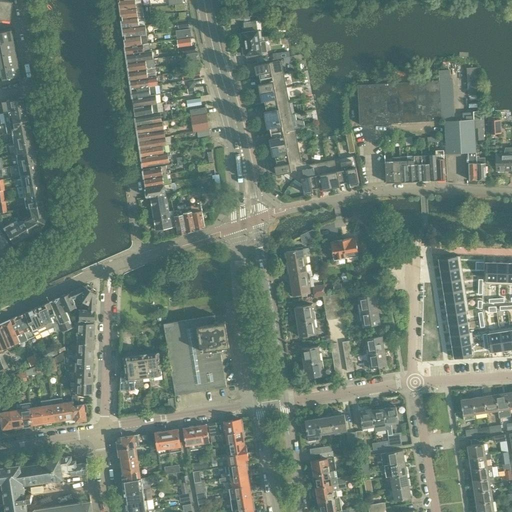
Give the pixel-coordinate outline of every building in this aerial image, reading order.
[(0,0),(0,22),(7,21),(7,18),(9,0),(0,0)] [(117,0),(119,9),(142,7),(140,0),(117,0)] [(119,9),(120,18),(143,16),(142,7),(119,9)] [(236,11),(235,19),(244,20),(244,22),(243,22),(245,32),(241,33),(242,41),(243,40),(244,44),(259,42),(258,39),(261,38),(261,37),(260,30),(257,31),(255,21),(249,22),(249,21),(250,13),(236,11)] [(120,18),(122,28),(138,26),(144,25),(143,16),(120,18)] [(122,28),(123,37),(146,34),(144,25),(138,26),(122,28)] [(0,44),(12,42),(9,30),(0,32),(0,44)] [(123,37),(124,46),(147,43),(146,34),(123,37)] [(244,47),(243,47),(244,55),(245,55),(246,62),(247,63),(257,61),(256,54),(267,52),(265,41),(263,41),(259,42),(244,44),(244,47)] [(0,44),(0,55),(14,53),(12,42),(0,44)] [(124,46),(125,54),(150,51),(148,43),(147,43),(124,46)] [(125,54),(127,62),(153,58),(152,51),(150,51),(125,54)] [(0,55),(0,67),(16,64),(14,53),(0,55)] [(127,62),(128,71),(155,67),(153,58),(127,62)] [(281,60),(254,66),(256,74),(258,74),(259,79),(284,74),(281,60)] [(16,64),(0,67),(0,76),(1,80),(18,76),(16,64)] [(128,71),(129,80),(156,76),(155,67),(128,71)] [(201,78),(200,70),(189,72),(190,80),(201,78)] [(260,84),(258,85),(260,93),(286,88),(284,74),(259,79),(260,84)] [(129,80),(131,89),(154,85),(157,84),(156,76),(129,80)] [(439,80),(412,82),(414,122),(441,120),(439,80)] [(412,82),(385,83),(387,124),(414,122),(412,82)] [(385,83),(358,85),(360,125),(387,124),(385,83)] [(131,89),(132,98),(155,94),(154,85),(131,89)] [(286,88),(260,93),(261,102),(264,101),(265,106),(289,101),(286,88)] [(132,98),(133,107),(157,103),(156,94),(155,94),(132,98)] [(5,101),(7,112),(24,108),(22,97),(5,101)] [(266,111),(263,112),(265,120),(292,115),(289,101),(265,106),(266,111)] [(157,103),(133,107),(134,116),(158,112),(157,103)] [(189,110),(190,116),(206,114),(205,107),(189,110)] [(7,112),(9,122),(27,119),(25,111),(25,112),(24,108),(7,112)] [(454,121),(444,121),(446,153),(468,152),(476,152),(475,140),(474,128),(483,127),(484,127),(483,112),(474,112),(473,112),(473,114),(462,114),(462,120),(454,121)] [(160,113),(135,118),(136,126),(161,121),(160,113)] [(190,116),(192,124),(207,122),(206,114),(190,116)] [(292,115),(265,120),(266,125),(267,129),(269,128),(270,133),(294,128),(304,126),(303,121),(296,120),(295,114),(292,115)] [(9,122),(11,133),(28,130),(28,127),(27,119),(9,122)] [(501,120),(488,120),(489,134),(501,134),(501,120)] [(161,121),(136,126),(137,134),(163,129),(162,121),(161,121)] [(192,124),(193,132),(209,129),(207,122),(192,124)] [(483,139),(483,127),(474,128),(475,140),(483,139)] [(271,138),(269,139),(270,147),(297,142),(294,128),(270,133),(271,138)] [(163,129),(137,134),(138,141),(161,137),(164,137),(163,129)] [(11,133),(13,144),(30,141),(28,130),(11,133)] [(161,137),(138,141),(139,149),(166,145),(164,137),(161,137)] [(13,144),(15,154),(32,151),(30,141),(13,144)] [(297,142),(270,147),(272,156),(275,155),(276,160),(300,155),(297,142)] [(166,145),(139,149),(140,157),(163,153),(167,153),(169,152),(168,144),(166,145)] [(508,154),(496,154),(496,170),(498,170),(498,172),(503,172),(503,170),(511,170),(511,148),(508,148),(508,154)] [(436,150),(436,155),(436,159),(437,180),(445,179),(443,150),(436,150)] [(15,154),(17,165),(34,162),(32,151),(15,154)] [(476,152),(468,152),(469,180),(477,180),(476,156),(476,152)] [(163,153),(140,157),(142,167),(159,164),(169,163),(167,153),(163,153)] [(277,165),(274,166),(276,175),(285,173),(293,178),(304,162),(301,160),(300,155),(276,160),(277,165)] [(429,155),(421,156),(423,181),(430,180),(429,159),(429,155)] [(436,155),(429,155),(429,159),(430,180),(437,180),(436,159),(436,155)] [(353,156),(339,158),(344,182),(349,181),(350,184),(359,182),(353,156)] [(400,157),(400,161),(401,182),(408,181),(407,156),(400,157)] [(414,156),(407,156),(408,181),(416,181),(414,156)] [(421,156),(414,156),(416,181),(423,181),(421,156)] [(479,156),(476,156),(477,180),(485,180),(485,158),(479,158),(479,156)] [(401,182),(400,161),(400,157),(399,157),(399,159),(392,159),(394,182),(401,182)] [(339,158),(326,161),(331,188),(340,186),(339,183),(344,182),(339,158)] [(392,159),(385,159),(384,159),(386,183),(394,182),(392,159)] [(326,161),(312,164),(317,188),(322,187),(323,190),(327,189),(331,188),(326,161)] [(17,165),(19,176),(36,173),(34,162),(17,165)] [(304,162),(293,178),(302,184),(304,193),(313,192),(312,189),(317,188),(312,164),(308,165),(307,164),(304,162)] [(166,165),(142,169),(144,179),(167,175),(170,174),(169,170),(166,170),(166,165)] [(19,176),(21,187),(38,183),(36,173),(19,176)] [(167,175),(144,179),(145,188),(171,183),(170,179),(168,179),(167,175)] [(171,183),(145,188),(146,197),(150,196),(165,194),(170,193),(177,191),(176,182),(171,183)] [(18,198),(23,197),(40,194),(38,183),(21,187),(16,187),(18,198)] [(198,188),(189,190),(190,196),(199,195),(198,188)] [(23,197),(25,208),(43,205),(43,204),(42,204),(40,194),(23,197)] [(165,194),(150,196),(156,230),(171,228),(171,227),(176,227),(173,211),(173,210),(168,210),(165,194)] [(185,204),(181,205),(182,209),(186,232),(195,230),(190,206),(186,207),(185,204)] [(194,204),(190,205),(190,206),(195,230),(205,227),(202,211),(200,205),(195,207),(194,204)] [(26,208),(28,216),(30,217),(44,223),(45,220),(45,217),(45,216),(43,205),(25,208),(26,208)] [(182,209),(173,211),(176,227),(177,235),(186,232),(182,209)] [(20,218),(19,218),(29,235),(39,229),(40,228),(42,226),(44,223),(30,217),(22,221),(20,218)] [(19,218),(11,223),(20,239),(29,234),(29,235),(19,218)] [(20,239),(11,223),(2,228),(11,244),(20,239)] [(0,253),(1,255),(6,252),(6,251),(7,250),(6,248),(9,246),(0,231),(0,253)] [(351,238),(343,240),(346,257),(358,255),(355,239),(351,240),(351,238)] [(346,257),(343,240),(335,241),(335,243),(331,243),(334,260),(346,257)] [(295,250),(286,252),(289,274),(307,271),(304,257),(309,257),(308,248),(303,249),(302,247),(295,249),(295,250)] [(460,256),(439,259),(440,270),(462,267),(460,256)] [(486,262),(485,284),(497,284),(497,263),(486,262)] [(497,263),(497,284),(508,285),(508,263),(497,263)] [(462,267),(440,270),(442,281),(464,278),(462,267)] [(307,271),(289,274),(293,295),(310,293),(307,271)] [(464,278),(442,281),(444,292),(465,289),(464,278)] [(87,285),(69,293),(72,298),(77,296),(83,301),(91,288),(87,285)] [(96,291),(91,288),(83,301),(80,305),(86,309),(89,309),(89,310),(95,310),(96,291)] [(465,289),(444,292),(445,303),(467,300),(465,289)] [(69,293),(60,297),(66,311),(75,307),(75,306),(72,298),(69,293)] [(324,303),(336,301),(342,300),(341,294),(323,297),(324,303)] [(358,297),(361,312),(378,309),(375,294),(358,297)] [(60,297),(50,301),(62,329),(63,331),(72,327),(66,311),(60,297)] [(345,317),(342,300),(336,301),(339,318),(345,317)] [(467,300),(445,303),(447,314),(466,311),(469,311),(467,300)] [(50,301),(38,307),(48,329),(54,326),(56,331),(62,329),(50,301)] [(324,303),(325,305),(331,304),(333,319),(339,318),(336,301),(324,303)] [(295,307),(297,322),(314,319),(311,304),(295,307)] [(331,304),(325,305),(327,320),(333,319),(331,304)] [(38,307),(25,312),(35,337),(40,334),(40,333),(48,329),(38,307)] [(95,321),(95,310),(89,310),(89,309),(86,309),(81,309),(79,311),(79,320),(95,321)] [(378,309),(361,312),(363,327),(380,324),(378,309)] [(466,311),(447,314),(449,325),(467,322),(466,311)] [(18,315),(17,315),(28,340),(35,337),(25,312),(19,315),(18,315)] [(17,315),(10,319),(20,343),(21,344),(29,340),(28,340),(17,315)] [(214,315),(164,324),(171,371),(174,386),(175,395),(226,386),(219,347),(229,345),(225,321),(215,323),(214,315)] [(10,319),(2,322),(12,345),(13,347),(20,343),(10,319)] [(314,319),(297,322),(299,337),(316,334),(314,319)] [(2,322),(0,323),(0,338),(5,350),(8,349),(7,347),(12,345),(2,322)] [(79,322),(78,333),(94,333),(95,323),(79,322)] [(467,322),(449,325),(450,336),(469,333),(469,332),(467,322)] [(511,340),(510,327),(499,329),(502,350),(511,348),(511,340)] [(499,329),(488,331),(491,352),(502,350),(499,329)] [(469,333),(450,336),(452,347),(471,344),(474,344),(472,332),(469,332),(469,333)] [(78,333),(78,342),(94,343),(94,333),(78,333)] [(364,354),(368,353),(384,351),(382,336),(361,339),(364,354)] [(342,342),(345,357),(351,356),(349,341),(342,342)] [(78,342),(78,353),(94,353),(94,343),(78,342)] [(331,344),(333,359),(339,358),(337,343),(331,344)] [(471,344),(452,347),(454,358),(472,355),(471,344)] [(301,349),(303,363),(320,361),(318,346),(301,349)] [(384,351),(368,353),(369,361),(363,362),(364,369),(387,366),(384,351)] [(78,353),(77,363),(93,363),(94,353),(78,353)] [(159,353),(147,354),(150,380),(150,385),(155,384),(154,379),(162,378),(159,353)] [(147,354),(135,355),(139,386),(143,386),(143,381),(150,380),(147,354)] [(139,386),(135,355),(124,357),(125,372),(124,372),(124,371),(123,371),(123,370),(122,371),(121,371),(121,372),(120,373),(121,374),(120,390),(121,388),(129,389),(135,388),(135,387),(139,386)] [(351,356),(345,357),(347,372),(353,371),(351,356)] [(339,358),(333,359),(336,374),(342,373),(339,358)] [(320,361),(303,363),(306,378),(323,376),(320,361)] [(77,363),(77,373),(93,373),(93,363),(77,363)] [(165,387),(174,386),(171,371),(163,373),(165,387)] [(77,373),(77,383),(92,383),(93,373),(77,373)] [(6,379),(7,385),(17,383),(15,375),(6,379)] [(92,383),(77,383),(76,393),(91,393),(92,391),(92,383)] [(59,403),(52,404),(55,421),(65,420),(63,403),(61,392),(57,393),(59,403)] [(507,393),(495,394),(498,410),(499,418),(511,416),(509,408),(507,393)] [(495,394),(484,396),(486,412),(498,410),(495,394)] [(73,401),(76,422),(79,421),(83,423),(86,420),(85,412),(86,412),(86,408),(87,408),(87,407),(86,407),(85,404),(78,405),(77,395),(72,395),(73,401)] [(484,396),(472,398),(475,414),(486,412),(484,396)] [(472,398),(460,400),(463,420),(475,418),(474,414),(475,414),(472,398)] [(73,401),(63,403),(65,420),(69,419),(69,421),(76,420),(76,422),(73,401)] [(52,404),(42,406),(45,424),(52,423),(51,422),(55,421),(52,404)] [(42,406),(31,407),(34,424),(37,424),(39,425),(45,424),(42,406)] [(396,406),(384,408),(386,425),(388,435),(392,435),(390,424),(398,423),(396,406)] [(31,407),(21,409),(23,428),(29,427),(30,425),(34,424),(31,407)] [(384,408),(372,410),(374,426),(386,425),(384,408)] [(21,409),(10,411),(13,427),(16,427),(17,429),(23,428),(21,409)] [(372,410),(360,412),(362,428),(374,426),(372,410)] [(13,427),(10,411),(0,412),(0,414),(2,429),(13,427)] [(344,414),(331,417),(334,432),(347,430),(344,414)] [(331,417),(318,419),(321,434),(334,432),(331,417)] [(224,421),(225,433),(243,430),(241,419),(224,421)] [(318,419),(304,421),(307,436),(308,441),(321,439),(320,434),(321,434),(318,419)] [(208,424),(210,436),(217,435),(215,423),(208,424)] [(206,424),(195,426),(198,448),(205,447),(205,442),(209,441),(206,424)] [(198,448),(195,426),(183,428),(186,445),(190,444),(190,449),(198,448)] [(178,429),(166,431),(170,452),(181,450),(178,429)] [(225,433),(227,444),(245,441),(243,430),(225,433)] [(170,452),(166,431),(155,432),(158,454),(170,452)] [(146,433),(148,444),(155,443),(153,432),(146,433)] [(116,437),(118,449),(135,446),(139,445),(138,434),(116,437)] [(388,435),(390,448),(401,446),(400,440),(393,441),(392,435),(388,435)] [(227,444),(229,455),(247,452),(245,441),(227,444)] [(467,446),(469,458),(485,455),(483,443),(467,446)] [(118,449),(119,459),(137,457),(135,446),(118,449)] [(311,461),(313,474),(336,470),(334,456),(347,454),(346,449),(332,451),(326,452),(319,453),(320,459),(311,461)] [(403,450),(387,452),(389,465),(405,462),(403,450)] [(226,462),(227,466),(247,463),(248,462),(247,452),(229,455),(227,455),(228,462),(226,462)] [(469,458),(471,469),(487,467),(485,455),(469,458)] [(91,511),(91,502),(32,510),(32,511),(27,511),(25,505),(30,504),(29,499),(24,500),(23,487),(29,486),(47,483),(53,482),(62,481),(62,478),(87,475),(85,462),(76,464),(76,460),(72,461),(71,457),(59,459),(44,461),(44,464),(27,466),(20,467),(20,466),(0,468),(0,486),(4,511),(91,511)] [(119,459),(121,470),(138,468),(137,457),(119,459)] [(389,465),(385,465),(387,477),(390,476),(407,474),(405,462),(389,465)] [(222,478),(248,474),(247,463),(227,466),(225,467),(226,473),(221,474),(222,478)] [(168,466),(169,473),(180,472),(178,464),(168,466)] [(471,469),(473,481),(489,478),(487,467),(471,469)] [(121,470),(122,481),(140,478),(138,468),(121,470)] [(315,482),(316,487),(345,482),(355,481),(355,476),(352,477),(351,476),(337,478),(336,470),(313,474),(312,476),(312,481),(314,482),(315,482)] [(194,483),(201,482),(199,471),(192,472),(194,483)] [(224,489),(229,488),(250,484),(248,474),(222,478),(219,478),(220,483),(224,483),(224,489)] [(407,474),(390,476),(392,488),(409,486),(407,474)] [(140,478),(122,481),(124,491),(150,487),(151,487),(149,477),(140,478)] [(473,481),(475,492),(490,489),(489,478),(473,481)] [(204,481),(201,482),(194,483),(196,493),(203,492),(206,492),(204,481)] [(316,487),(318,500),(337,497),(336,489),(346,488),(345,482),(316,487)] [(250,484),(229,488),(231,499),(250,496),(250,492),(251,491),(250,484)] [(409,486),(392,488),(394,500),(411,498),(409,486)] [(150,487),(124,491),(126,502),(152,498),(150,487)] [(475,492),(476,503),(492,501),(490,489),(475,492)] [(190,502),(189,494),(179,495),(180,503),(190,502)] [(250,496),(231,499),(232,510),(254,507),(253,499),(251,500),(250,496)] [(337,497),(318,500),(319,511),(330,511),(342,510),(339,497),(337,497)] [(152,498),(126,502),(127,511),(130,511),(150,509),(153,509),(152,498)] [(476,503),(477,511),(493,511),(492,501),(476,503)] [(368,505),(369,511),(385,508),(384,503),(368,505)]
